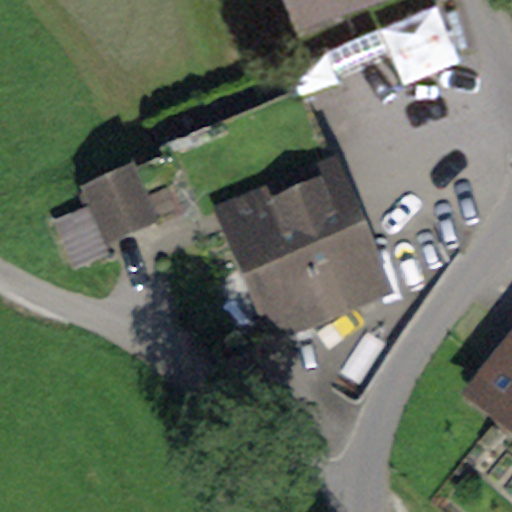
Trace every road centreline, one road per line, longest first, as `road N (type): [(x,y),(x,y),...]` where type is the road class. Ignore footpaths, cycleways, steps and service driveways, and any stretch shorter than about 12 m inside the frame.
road 1 (unclassified): [(0,274),(164,350),(245,430),(363,478)]
road 2 (residential): [(363,478),(378,419),(414,348),(511,214)]
